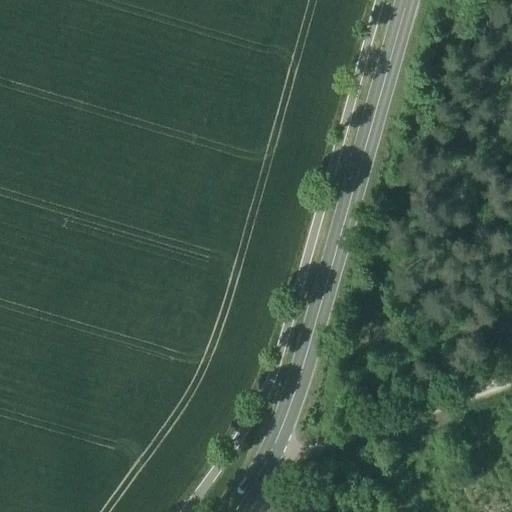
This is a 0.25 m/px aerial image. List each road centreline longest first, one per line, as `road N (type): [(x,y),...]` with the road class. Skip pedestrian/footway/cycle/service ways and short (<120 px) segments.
road 1 (secondary): [(233,511),(278,438),(404,0)]
road 2 (track): [(278,438),(309,449),(511,376)]
